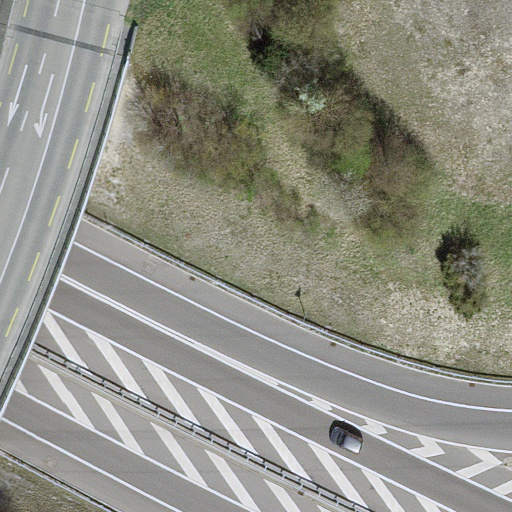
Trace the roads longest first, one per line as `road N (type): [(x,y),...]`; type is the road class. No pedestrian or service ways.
road 1 (motorway): [(493,511),(35,282)]
road 2 (trunk): [(511,427),(413,413),(310,384),(35,282)]
road 3 (trunk): [(0,396),(215,511)]
road 4 (secondary): [(0,227),(70,0)]
